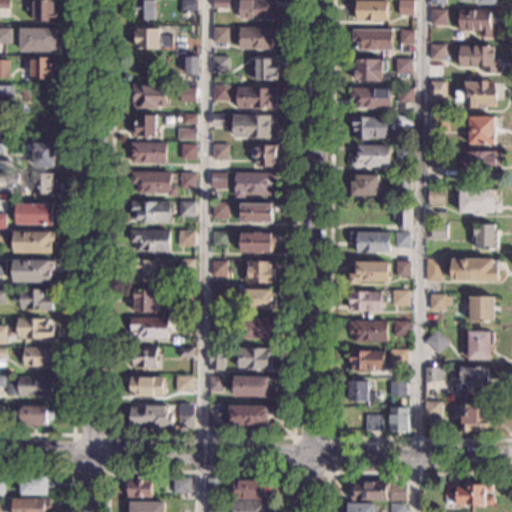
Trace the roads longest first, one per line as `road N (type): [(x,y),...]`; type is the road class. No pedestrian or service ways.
road 1 (residential): [(308,511),(317,0)]
road 2 (residential): [(96,0),(90,511)]
road 3 (residential): [(511,462),(0,457)]
